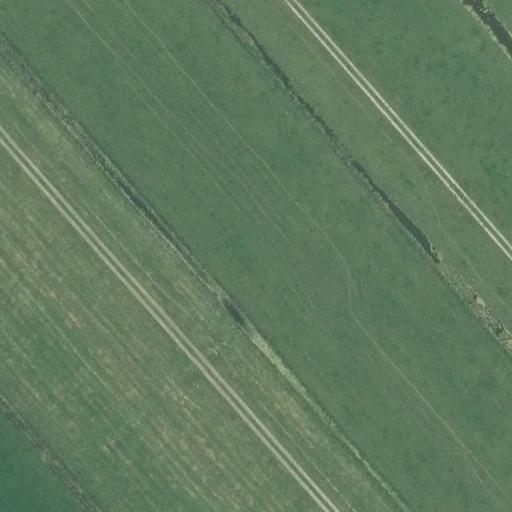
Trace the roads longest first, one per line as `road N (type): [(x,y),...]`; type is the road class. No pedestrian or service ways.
road 1 (track): [(331,511),(0,134)]
road 2 (track): [(511,248),(291,0)]
